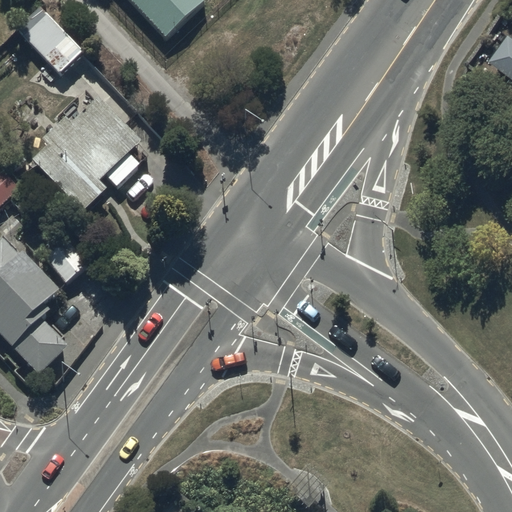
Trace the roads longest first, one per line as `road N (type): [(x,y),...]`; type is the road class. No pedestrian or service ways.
road 1 (secondary): [(416,26),(367,265),(397,348)]
road 2 (secondary): [(472,416),(286,359),(236,355),(159,375)]
road 3 (secondary): [(255,241),(416,26)]
road 4 (residential): [(397,348),(255,241)]
road 5 (secondary): [(62,510),(159,375)]
road 6 (secondary): [(159,375),(255,241)]
